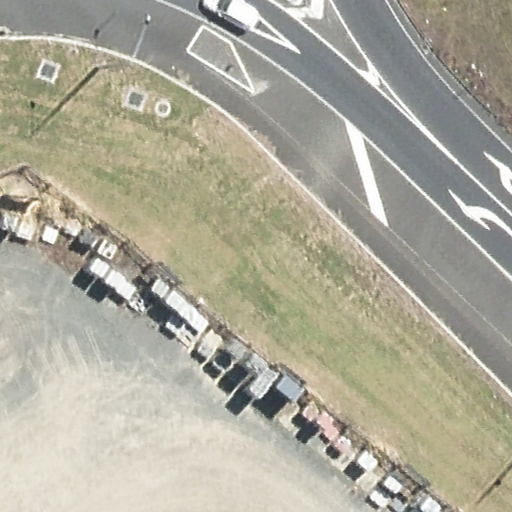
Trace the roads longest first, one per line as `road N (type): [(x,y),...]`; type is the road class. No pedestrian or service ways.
road 1 (trunk): [(511,231),(196,0)]
road 2 (trunk): [(511,215),(419,107),(353,0)]
